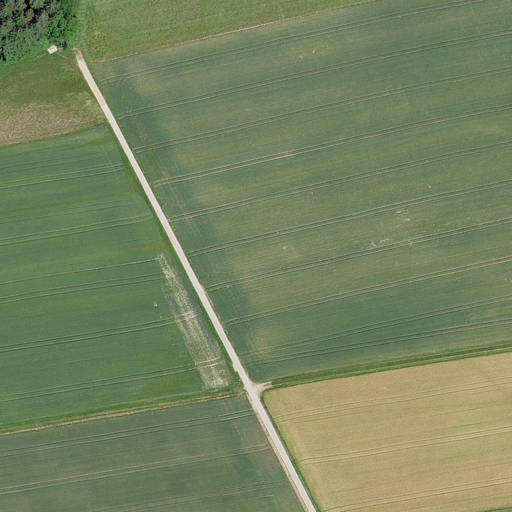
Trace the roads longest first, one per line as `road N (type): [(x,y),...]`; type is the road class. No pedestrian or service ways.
road 1 (track): [(312,511),(76,45)]
road 2 (track): [(511,346),(249,388)]
